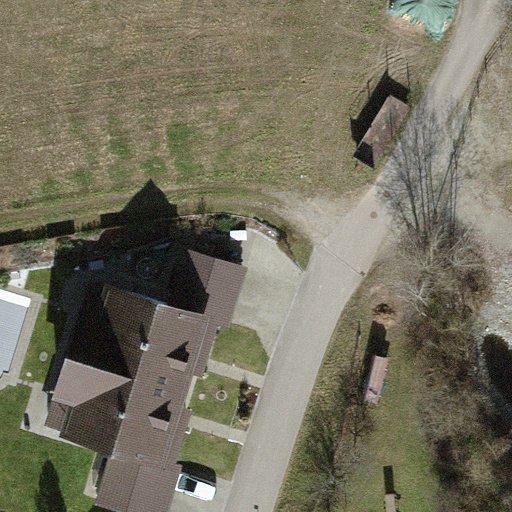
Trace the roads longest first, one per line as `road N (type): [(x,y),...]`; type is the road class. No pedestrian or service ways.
road 1 (residential): [(394,161),(293,375),(249,511)]
road 2 (track): [(394,161),(503,0)]
